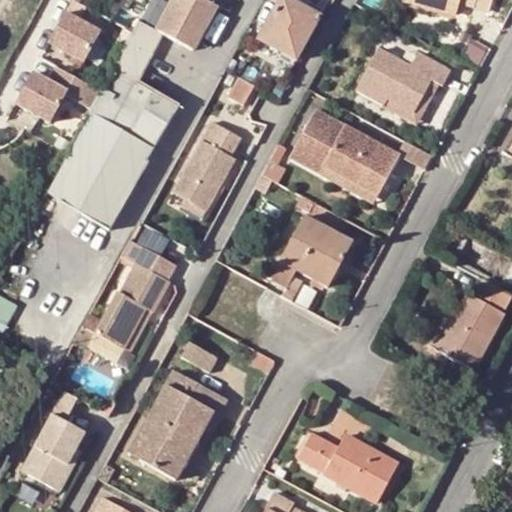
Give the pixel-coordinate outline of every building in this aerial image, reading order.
[(154,0),(146,18),(156,23),(167,0),(154,0)] [(174,0),(158,31),(164,34),(193,50),(206,27),(217,7),(204,0),(174,0)] [(299,61),(324,17),(293,0),(278,0),(259,39),(299,61)] [(416,0),(458,12),(460,2),(460,0),(478,0),(476,6),(491,10),(493,0),(416,0)] [(228,13),(217,7),(206,27),(217,33),(228,13)] [(100,32),(65,13),(49,43),(84,62),(100,32)] [(378,25),(390,32),(395,23),(383,17),(378,25)] [(125,46),(150,61),(164,34),(158,31),(139,21),(125,46)] [(138,82),(150,61),(125,46),(114,68),(138,82)] [(419,53),(411,66),(380,50),(357,91),(385,106),(388,99),(414,112),(433,79),(440,84),(444,86),(452,71),(419,53)] [(101,91),(57,67),(48,82),(32,73),(15,103),(50,122),(65,95),(92,109),(101,91)] [(177,103),(138,82),(114,68),(101,91),(92,109),(62,163),(77,171),(60,202),(111,230),(151,160),(148,158),(177,103)] [(260,79),(251,74),(247,82),(255,87),(260,79)] [(229,98),(245,106),(255,87),(247,82),(239,78),(229,98)] [(417,126),(440,84),(433,79),(414,112),(388,99),(385,106),(383,109),(417,126)] [(401,155),(318,109),(291,158),(320,173),(325,165),(379,194),(401,155)] [(230,156),(241,136),(213,120),(173,191),(185,198),(206,209),(235,158),(230,156)] [(281,143),(264,174),(280,182),(289,168),(281,164),(291,149),(281,143)] [(62,163),(45,195),(60,202),(77,171),(62,163)] [(379,194),(325,165),(320,173),(374,203),(379,194)] [(203,216),(206,209),(185,198),(182,204),(203,216)] [(353,242),(305,217),(281,261),(297,269),(329,287),(353,242)] [(132,240),(122,257),(131,261),(141,245),(132,240)] [(126,347),(143,316),(139,314),(144,304),(148,307),(155,311),(171,282),(168,280),(176,264),(143,246),(135,262),(138,264),(123,292),(120,290),(97,331),(97,332),(126,347)] [(13,254),(5,268),(27,280),(35,267),(13,254)] [(288,288),(297,269),(281,261),(272,279),(288,288)] [(468,294),(454,320),(438,349),(476,371),(507,316),(504,313),(511,298),(511,295),(484,280),(474,297),(468,294)] [(0,329),(5,331),(18,304),(0,295),(0,329)] [(143,316),(148,307),(144,304),(139,314),(143,316)] [(454,320),(445,315),(430,344),(438,349),(454,320)] [(91,344),(97,332),(97,331),(84,324),(77,336),(91,344)] [(217,355),(189,340),(181,356),(208,370),(217,355)] [(259,352),(252,366),(269,375),(277,361),(259,352)] [(212,430),(229,399),(175,370),(167,385),(175,390),(140,458),(176,479),(205,426),(212,430)] [(131,453),(140,458),(175,390),(167,385),(131,453)] [(70,463),(78,449),(87,432),(68,421),(81,397),(67,391),(23,470),(61,491),(75,466),(70,463)] [(317,419),(322,401),(313,398),(308,416),(317,419)] [(398,465),(345,436),(340,446),(313,432),(299,460),(379,502),(398,465)] [(83,452),(78,449),(70,463),(75,466),(83,452)] [(108,464),(100,477),(109,482),(117,469),(108,464)] [(289,511),(293,506),(296,500),(278,490),(266,511),(289,511)] [(130,511),(104,497),(97,510),(99,511),(130,511)]
